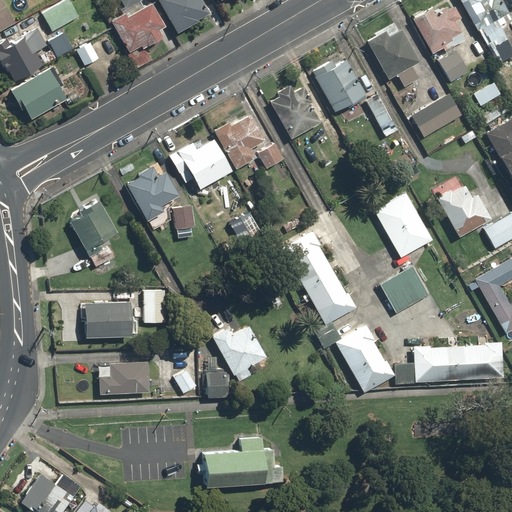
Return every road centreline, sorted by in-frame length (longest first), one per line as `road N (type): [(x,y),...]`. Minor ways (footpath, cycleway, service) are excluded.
road 1 (unknown): [(230,53),(383,335),(426,334)]
road 2 (tertiary): [(322,0),(84,137)]
road 3 (tertiary): [(11,385),(0,194)]
